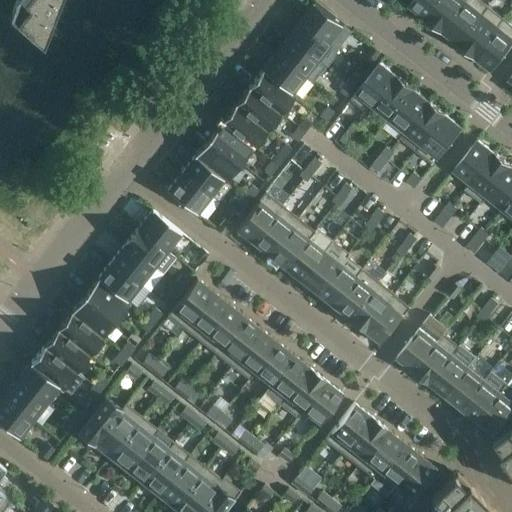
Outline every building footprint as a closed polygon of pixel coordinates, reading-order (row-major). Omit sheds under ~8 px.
[(51,25),(22,0),(21,0),(20,0),(15,0),(9,17),(43,46),(51,25)] [(58,5),(53,0),(20,0),(21,0),(22,0),(51,25),(58,5)] [(412,0),(410,4),(427,17),(440,0),(412,0)] [(467,0),(466,0),(440,0),(427,17),(443,30),(467,0)] [(483,13),(489,6),(488,5),(481,0),(466,0),(467,0),(443,30),(459,42),(483,13)] [(316,1),(302,19),(331,42),(346,24),(316,1)] [(499,25),(498,25),(483,13),(459,42),(475,55),(499,25)] [(492,68),(511,43),(511,23),(504,18),(504,17),(498,25),(499,25),(475,55),(492,68)] [(318,59),(331,42),(302,19),(289,35),(318,59)] [(305,76),(318,59),(289,35),(275,52),(305,76)] [(373,62),(381,52),(374,47),(366,57),(373,62)] [(292,91),(305,76),(275,52),(262,69),(294,95),(296,94),(292,91)] [(368,112),(397,75),(380,62),(351,99),(368,112)] [(294,95),(262,69),(248,86),(281,112),(294,95)] [(353,87),(361,77),(354,72),(347,82),(353,87)] [(390,117),(413,88),(397,75),(368,112),(385,125),(391,118),(390,117)] [(346,96),(353,87),(347,82),(340,91),(346,96)] [(281,112),(248,86),(235,103),(267,129),(281,112)] [(406,130),(429,100),(413,88),(390,117),(391,118),(406,130)] [(422,143),(446,113),(429,100),(406,130),(421,142),(422,143)] [(267,129),(235,103),(221,120),(254,146),(267,129)] [(326,120),(334,111),(327,106),(320,116),(326,120)] [(462,126),(446,113),(422,143),(421,142),(415,150),(433,164),(462,126)] [(305,131),(312,122),(306,117),(298,126),(305,131)] [(254,146),(221,120),(208,137),(240,162),(252,147),(253,147),(254,146)] [(355,121),(348,130),(355,136),(363,127),(355,121)] [(297,141),(305,131),(298,126),(291,136),(297,141)] [(355,136),(348,130),(340,139),(348,146),(355,136)] [(240,162),(208,137),(194,154),(226,179),(240,162)] [(471,181),(494,152),(478,139),(455,168),(471,181)] [(387,146),(380,155),(387,161),(395,152),(387,146)] [(278,165),(285,156),(279,151),(272,160),(278,165)] [(488,195),(511,165),(494,152),(471,181),(465,189),(482,202),(488,195)] [(211,194),(223,179),(225,181),(226,179),(194,154),(181,171),(211,194)] [(380,171),(387,161),(380,155),(372,165),(380,171)] [(313,171),(321,162),(315,157),(307,166),(313,171)] [(278,165),(272,160),(264,169),(270,174),(278,165)] [(504,207),(511,196),(511,165),(488,195),(504,207)] [(306,180),(313,171),(307,166),(300,176),(306,180)] [(196,212),(211,194),(181,171),(167,189),(196,212)] [(406,181),(414,187),(422,177),(414,171),(406,181)] [(345,196),(353,187),(347,182),(339,191),(345,196)] [(251,199),(259,189),(252,185),(245,194),(251,199)] [(252,241),(282,204),(265,191),(236,228),(252,241)] [(338,206),(345,196),(339,191),(332,201),(338,206)] [(244,208),(251,199),(245,194),(237,203),(244,208)] [(450,202),(442,211),(450,217),(458,208),(450,202)] [(268,254),(298,217),(282,204),(252,241),(268,254)] [(377,222),(385,212),(379,207),(371,217),(377,222)] [(167,249),(181,231),(152,208),(138,226),(167,249)] [(442,211),(435,220),(443,227),(450,217),(442,211)] [(308,237),(309,238),(315,230),(298,217),(268,254),(284,267),(308,237)] [(370,231),(377,222),(371,217),(364,226),(370,231)] [(225,218),(217,228),(224,234),(232,223),(225,218)] [(167,249),(138,226),(124,243),(154,266),(167,249)] [(482,227),(474,236),(482,243),(490,233),(482,227)] [(409,247),(417,238),(411,233),(403,242),(409,247)] [(474,236),(467,246),(475,252),(482,243),(474,236)] [(301,279),(324,250),(309,238),(308,237),(284,267),(301,279)] [(402,256),(409,247),(403,242),(396,252),(402,256)] [(154,266),(124,243),(111,260),(140,283),(154,266)] [(208,253),(202,247),(194,258),(200,263),(208,253)] [(317,292),(340,262),(324,250),(301,279),(317,292)] [(140,283),(111,260),(97,277),(127,300),(128,299),(140,283)] [(356,275),(355,274),(340,262),(317,292),(333,305),(356,275)] [(511,266),(507,262),(499,271),(507,278),(511,271),(511,266)] [(434,263),(426,273),(433,278),(441,268),(434,263)] [(349,318),(378,280),(361,267),(355,274),(356,275),(333,305),(349,318)] [(181,288),(188,278),(182,273),(175,282),(181,288)] [(127,300),(97,277),(84,294),(116,319),(130,301),(128,299),(127,300)] [(184,328),(214,291),(197,277),(167,314),(184,328)] [(365,330),(394,293),(378,280),(349,318),(365,330)] [(174,297),(181,288),(175,282),(167,292),(174,297)] [(455,282),(447,292),(454,297),(462,287),(455,282)] [(200,340),(230,303),(214,291),(184,328),(200,340)] [(411,306),(394,293),(365,330),(381,343),(411,306)] [(116,319),(84,294),(71,311),(102,336),(103,335),(116,319)] [(491,312),(498,302),(492,297),(485,307),(491,312)] [(216,353),(246,316),(230,303),(200,340),(216,353)] [(154,321),(162,312),(155,307),(148,316),(154,321)] [(483,321),(491,312),(485,307),(477,316),(483,321)] [(102,336),(71,311),(57,328),(90,353),(104,335),(103,335),(102,336)] [(431,314),(397,356),(414,369),(443,332),(447,327),(431,314)] [(147,331),(154,321),(148,316),(140,326),(147,331)] [(232,366),(262,328),(246,316),(216,353),(232,366)] [(90,353),(57,328),(44,344),(77,370),(90,353)] [(254,371),(278,341),(262,328),(232,366),(249,379),(255,371),(254,371)] [(453,352),(455,353),(460,345),(443,332),(414,369),(430,382),(453,352)] [(127,355),(135,346),(128,341),(121,350),(127,355)] [(270,383),(294,354),(278,341),(254,371),(255,371),(270,383)] [(77,370),(44,344),(30,361),(60,385),(59,386),(62,388),(77,370)] [(120,365),(127,355),(121,350),(113,360),(120,365)] [(469,366),(470,365),(455,353),(453,352),(430,382),(446,395),(469,366)] [(144,359),(153,367),(158,360),(149,353),(144,359)] [(286,396),(310,366),(294,354),(270,383),(285,395),(286,396)] [(168,368),(158,360),(153,367),(163,374),(168,368)] [(60,385),(30,361),(17,378),(47,402),(59,386),(60,385)] [(141,371),(131,363),(125,370),(136,378),(141,371)] [(302,409),(326,379),(310,366),(286,396),(285,395),(280,403),(297,417),(303,409),(302,409)] [(462,408),(485,378),(469,366),(446,395),(462,408)] [(100,389),(108,380),(101,375),(94,384),(100,389)] [(47,402),(17,378),(4,395),(33,419),(47,402)] [(176,385),(185,392),(190,386),(181,378),(176,385)] [(478,420),(501,391),(485,378),(462,408),(478,420)] [(343,393),(342,392),(326,379),(302,409),(303,409),(319,422),(343,393)] [(163,388),(153,380),(147,388),(158,396),(163,388)] [(511,386),(507,382),(501,390),(502,390),(501,391),(478,420),(495,433),(511,411),(511,386)] [(93,399),(100,389),(94,384),(86,394),(93,399)] [(200,393),(190,386),(185,392),(195,400),(200,393)] [(168,404),(174,396),(163,388),(158,396),(168,404)] [(33,419),(4,395),(0,399),(0,421),(19,437),(33,419)] [(121,407),(105,395),(77,431),(79,433),(80,432),(92,442),(92,443),(93,444),(121,407)] [(342,452),(371,415),(354,401),(325,439),(342,452)] [(111,454),(142,415),(125,402),(121,407),(93,444),(94,445),(96,442),(111,454)] [(208,410),(217,417),(222,411),(213,404),(208,410)] [(196,414),(185,406),(179,413),(190,421),(196,414)] [(73,423),(81,414),(75,409),(67,418),(73,423)] [(232,419),(222,411),(217,417),(227,425),(232,419)] [(200,429),(206,422),(196,414),(190,421),(200,429)] [(127,467),(158,428),(142,415),(111,454),(127,467)] [(358,465),(387,428),(371,415),(342,452),(358,465)] [(66,433),(73,423),(67,418),(60,428),(66,433)] [(143,480),(168,448),(153,436),(159,429),(158,428),(127,467),(143,480)] [(380,470),(403,440),(387,428),(358,465),(374,478),(380,470)] [(511,428),(499,438),(495,441),(508,459),(511,463),(511,428)] [(249,443),(254,436),(245,429),(240,435),(249,443)] [(228,439),(217,431),(211,438),(222,446),(228,439)] [(264,444),(254,436),(249,443),(259,450),(264,444)] [(232,455),(238,447),(228,439),(222,446),(232,455)] [(396,482),(419,453),(403,440),(380,470),(396,482)] [(46,458),(54,448),(48,443),(39,453),(46,458)] [(293,455),(293,454),(283,447),(278,453),(288,461),(293,455)] [(159,492),(190,454),(189,453),(183,460),(168,448),(143,480),(159,492)] [(412,496),(436,466),(419,453),(396,482),(412,496)] [(176,505),(206,466),(190,454),(159,492),(176,505)] [(254,472),(260,465),(250,457),(244,464),(254,472)] [(196,511),(224,477),(223,476),(221,478),(206,466),(176,505),(184,511),(196,511)] [(497,511),(472,486),(456,470),(452,474),(450,477),(431,495),(429,493),(410,511),(497,511)] [(306,483),(297,475),(296,475),(291,481),(301,489),(306,483)] [(222,511),(241,489),(224,477),(196,511),(222,511)] [(264,483),(258,490),(268,498),(274,491),(264,483)] [(298,495),(288,487),(282,494),(292,502),(298,495)] [(0,490),(0,511),(1,511),(12,500),(0,490)] [(317,496),(327,504),(332,497),(322,490),(317,496)] [(341,505),(332,497),(327,504),(336,511),(341,505)] [(48,511),(53,505),(44,498),(32,511),(48,511)]
